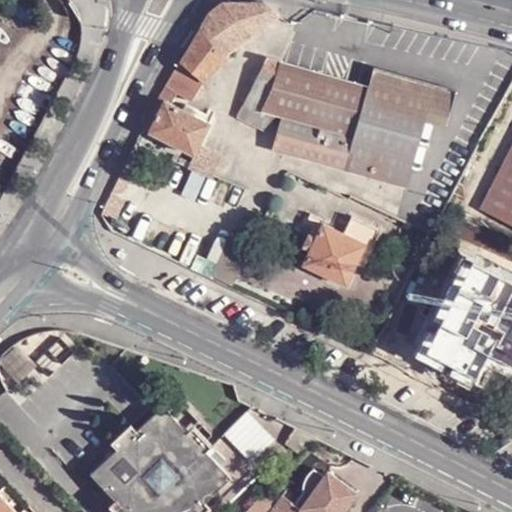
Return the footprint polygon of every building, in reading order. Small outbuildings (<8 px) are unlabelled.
[(210,13),(203,27),(224,56),(251,34),(224,3),(218,5),(212,10),(210,13)] [(265,3),(264,3),(224,3),(251,34),(277,12),(265,3)] [(203,27),(182,62),(205,80),(227,60),(224,56),(203,27)] [(367,86),(269,56),(238,117),(270,132),(278,115),(287,117),(277,150),(406,188),(426,121),(446,124),(457,92),(373,67),(367,86)] [(182,62),(168,83),(179,89),(198,97),(205,80),(182,62)] [(166,100),(172,102),(179,89),(168,83),(160,96),(166,100)] [(160,96),(151,111),(159,115),(166,100),(160,96)] [(159,115),(152,131),(197,154),(200,146),(211,124),(172,102),(166,100),(159,115)] [(151,111),(144,126),(152,131),(159,115),(151,111)] [(223,157),(200,146),(197,154),(190,169),(213,180),(223,157)] [(511,154),(485,209),(511,222),(511,154)] [(124,166),(112,190),(124,195),(134,172),(124,166)] [(374,226),(344,212),(336,229),(318,220),(321,227),(304,262),(347,283),(374,226)] [(511,283),(487,276),(486,282),(469,278),(465,296),(459,295),(452,322),(475,327),(473,333),(502,340),(511,341),(511,283)] [(511,341),(502,340),(500,348),(511,350),(511,341)] [(131,440),(98,467),(137,511),(198,511),(238,479),(173,404),(140,433),(136,429),(127,436),(131,440)] [(224,431),(250,458),(273,436),(247,409),(224,431)] [(298,508),(302,511),(304,511),(329,482),(319,474),(316,476),(314,478),(311,482),(310,485),(309,488),(307,492),(307,498),(298,508)] [(286,498),(276,510),(277,511),(353,511),(362,502),(333,478),(329,482),(304,511),(302,511),(298,508),(286,498)] [(0,511),(29,511),(28,511),(26,511),(20,511),(0,490),(0,511)]
